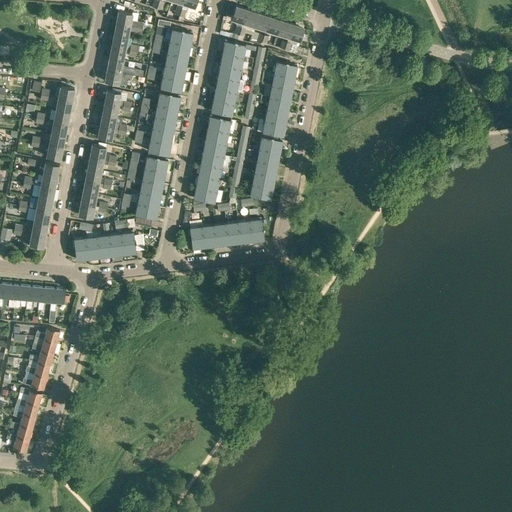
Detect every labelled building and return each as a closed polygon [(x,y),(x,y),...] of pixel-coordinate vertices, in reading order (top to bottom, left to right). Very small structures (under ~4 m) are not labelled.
[(182,7),(180,15),(184,16),(187,5),(195,7),(196,0),(184,0),(183,3),(182,7)] [(190,21),(199,22),(200,16),(205,17),(208,6),(201,5),(200,9),(193,8),(190,21)] [(246,9),(235,5),(231,18),(237,20),(234,32),(239,33),(241,26),(242,22),(246,9)] [(246,9),(242,22),(254,26),(258,12),(246,9)] [(116,22),(130,24),(134,25),(142,26),(143,21),(135,20),(131,19),(132,12),(118,10),(116,22)] [(258,12),(254,26),(265,29),(269,16),(258,12)] [(269,16),(265,29),(277,33),(281,19),(269,16)] [(169,27),(170,21),(158,18),(157,24),(169,27)] [(281,19),(277,33),(288,36),(292,23),(281,19)] [(116,22),(114,33),(127,36),(130,24),(116,22)] [(292,23),(288,36),(300,40),(304,27),(292,23)] [(172,27),(170,39),(190,43),(192,31),(172,27)] [(114,33),(112,45),(125,48),(127,36),(114,33)] [(170,39),(167,51),(188,55),(190,43),(170,39)] [(225,39),(222,51),(243,55),(244,47),(245,43),(225,39)] [(112,45),(109,57),(123,59),(125,48),(112,45)] [(167,51),(165,63),(185,67),(188,55),(167,51)] [(222,51),(220,63),(240,67),(243,55),(222,51)] [(109,57),(107,69),(121,71),(123,59),(109,57)] [(276,59),(274,71),(294,75),(297,64),(276,59)] [(165,63),(162,74),(183,78),(185,67),(165,63)] [(220,63),(217,75),(238,79),(240,67),(220,63)] [(121,71),(107,69),(105,80),(118,83),(121,71)] [(274,71),(271,83),(292,87),(294,75),(274,71)] [(183,78),(162,74),(160,86),(181,90),(183,78)] [(217,75),(215,87),(235,91),(238,79),(217,75)] [(34,79),(32,89),(40,91),(42,81),(34,79)] [(269,95),(290,99),(292,87),(271,83),(269,95)] [(60,86),(58,97),(72,100),(74,88),(60,86)] [(215,87),(213,99),(233,103),(235,91),(215,87)] [(107,89),(105,101),(118,104),(121,92),(107,89)] [(159,90),(157,102),(178,106),(180,94),(159,90)] [(268,100),(267,107),(287,111),(290,99),(269,95),(261,93),(260,99),(265,100),(265,99),(268,100)] [(58,97),(56,109),(69,112),(72,100),(58,97)] [(233,103),(213,99),(210,110),(231,114),(233,103)] [(105,101),(103,113),(116,115),(118,104),(105,101)] [(157,102),(155,113),(155,114),(175,118),(178,106),(157,102)] [(267,107),(264,119),(285,123),(287,111),(267,107)] [(155,114),(155,113),(147,111),(147,110),(140,108),(140,111),(139,115),(146,116),(145,118),(154,119),(152,126),(173,130),(175,118),(155,114)] [(56,109),(53,121),(67,123),(69,112),(56,109)] [(103,113),(100,125),(114,127),(116,115),(103,113)] [(209,115),(207,126),(228,130),(230,119),(209,115)] [(285,123),(264,119),(262,131),(282,135),(285,123)] [(53,121),(51,132),(65,135),(67,123),(53,121)] [(114,127),(100,125),(98,136),(111,139),(114,127)] [(152,126),(150,138),(171,142),(173,130),(152,126)] [(207,126),(204,138),(225,142),(228,130),(207,126)] [(51,132),(49,144),(62,147),(65,135),(51,132)] [(261,135),(259,146),(279,151),(282,139),(261,135)] [(171,142),(150,138),(148,150),(168,154),(171,142)] [(204,138),(202,150),(223,154),(225,142),(204,138)] [(92,143),(90,155),(104,158),(106,146),(92,143)] [(62,147),(49,144),(46,156),(60,158),(62,147)] [(259,146),(256,158),(277,163),(279,151),(259,146)] [(202,150),(200,162),(220,166),(223,154),(202,150)] [(147,154),(144,166),(165,170),(167,158),(147,154)] [(90,155),(88,167),(101,170),(104,158),(90,155)] [(256,158),(254,170),(274,175),(277,163),(256,158)] [(45,162),(43,173),(56,176),(59,164),(45,162)] [(200,162),(197,174),(218,178),(220,166),(200,162)] [(144,166),(142,178),(163,182),(165,170),(144,166)] [(88,167),(85,179),(99,181),(101,170),(88,167)] [(254,170),(251,182),(272,186),(274,175),(254,170)] [(43,173),(41,185),(54,187),(56,176),(43,173)] [(197,174),(195,185),(216,189),(218,178),(197,174)] [(163,182),(142,178),(134,176),(133,179),(133,181),(141,183),(140,189),(160,193),(163,182)] [(100,190),(112,191),(113,178),(100,178),(100,190)] [(85,179),(83,190),(97,193),(99,181),(85,179)] [(272,186),(251,182),(249,194),(270,198),(272,186)] [(41,185),(38,196),(51,199),(54,187),(41,185)] [(216,189),(195,185),(193,197),(213,201),(216,189)] [(140,189),(137,201),(158,205),(160,193),(140,189)] [(83,190),(81,202),(94,205),(97,193),(83,190)] [(38,196),(36,208),(49,210),(51,199),(38,196)] [(158,205),(137,201),(135,213),(156,217),(158,205)] [(94,205),(81,202),(78,214),(92,217),(94,205)] [(36,208),(33,219),(46,222),(49,210),(36,208)] [(189,220),(191,210),(185,209),(181,225),(189,226),(189,220)] [(151,227),(153,220),(136,217),(135,223),(151,227)] [(260,217),(249,218),(251,239),(263,238),(260,217)] [(249,218),(237,220),(239,241),(251,239),(249,218)] [(33,219),(31,231),(44,233),(46,222),(33,219)] [(237,220),(225,222),(227,242),(239,241),(237,220)] [(92,223),(84,222),(85,229),(90,230),(92,223)] [(225,222),(213,223),(215,244),(227,242),(225,222)] [(213,223),(201,225),(203,245),(215,244),(213,223)] [(203,245),(201,225),(189,226),(189,228),(187,229),(188,234),(190,234),(192,247),(203,245)] [(8,238),(10,228),(3,227),(1,237),(8,238)] [(133,230),(121,232),(124,253),(136,251),(133,230)] [(44,233),(31,231),(29,243),(41,245),(44,233)] [(121,232),(109,233),(112,254),(124,253),(121,232)] [(109,233),(97,235),(100,256),(112,254),(109,233)] [(97,235),(86,237),(88,258),(100,256),(97,235)] [(74,238),(74,240),(72,241),(72,246),(75,247),(77,259),(88,258),(86,237),(74,238)] [(4,283),(3,295),(15,296),(16,284),(4,283)] [(16,284),(15,296),(27,298),(28,285),(16,284)] [(28,285),(27,298),(39,299),(40,286),(28,285)] [(40,286),(39,299),(51,300),(53,287),(40,286)] [(53,287),(51,300),(63,301),(64,294),(65,288),(53,287)] [(56,341),(59,329),(47,325),(45,333),(36,331),(35,335),(44,338),(56,341)] [(56,341),(44,338),(42,345),(33,342),(32,347),(40,349),(52,353),(56,341)] [(52,353),(40,349),(39,356),(30,353),(28,358),(37,361),(49,365),(52,353)] [(49,365),(37,361),(35,368),(26,365),(25,370),(34,372),(46,376),(49,365)] [(46,376),(34,372),(32,379),(23,376),(22,381),(43,387),(46,376)] [(28,393),(26,400),(39,403),(42,391),(20,385),(19,391),(28,393)] [(25,405),(23,411),(35,414),(39,403),(26,400),(17,397),(16,402),(25,405)] [(22,416),(20,423),(32,426),(35,414),(23,411),(14,409),(12,414),(22,416)] [(18,428),(17,434),(29,438),(32,426),(20,423),(10,420),(9,425),(14,426),(14,427),(18,428)] [(13,446),(26,449),(29,438),(17,434),(7,432),(6,437),(11,439),(15,440),(13,446)]
